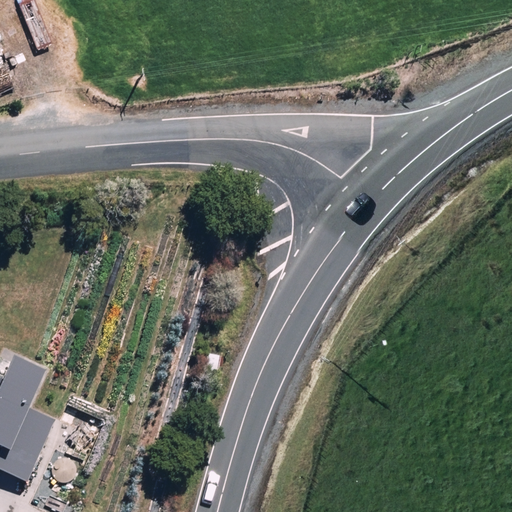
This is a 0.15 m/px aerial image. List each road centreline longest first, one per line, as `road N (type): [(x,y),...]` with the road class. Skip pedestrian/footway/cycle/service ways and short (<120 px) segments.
road 1 (unclassified): [(367,203),(302,156),(257,141),(0,159)]
road 2 (secondary): [(217,511),(287,312),(324,247),(367,203)]
road 3 (secondary): [(367,203),(453,119),(511,89)]
